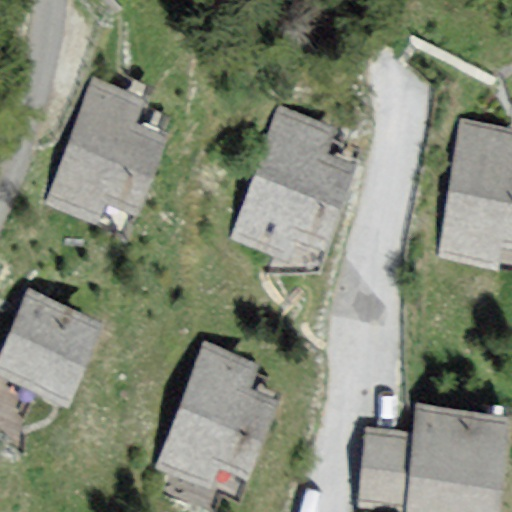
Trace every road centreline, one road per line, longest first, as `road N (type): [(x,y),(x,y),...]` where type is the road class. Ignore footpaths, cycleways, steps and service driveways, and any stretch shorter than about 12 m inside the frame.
road 1 (residential): [(333,511),(343,421),(410,86)]
road 2 (residential): [(47,0),(32,89),(0,179)]
